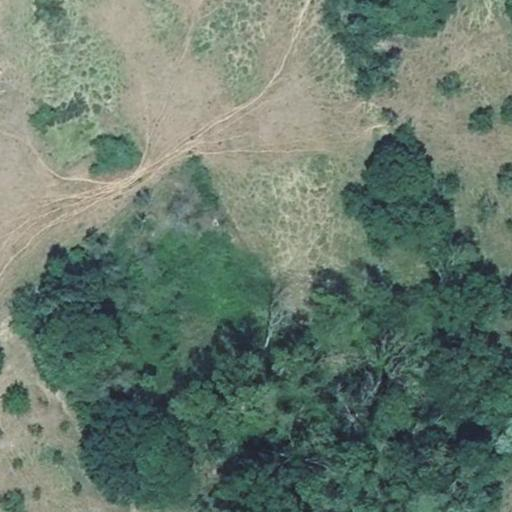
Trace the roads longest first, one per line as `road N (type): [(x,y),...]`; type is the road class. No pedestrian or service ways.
road 1 (track): [(0,281),(183,154),(349,86),(511,5)]
road 2 (track): [(508,511),(434,257),(316,0)]
